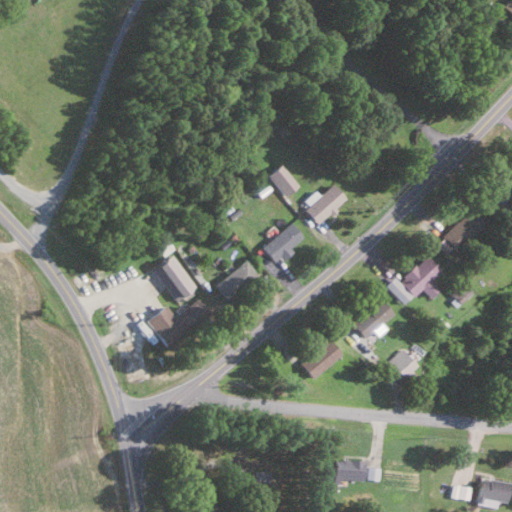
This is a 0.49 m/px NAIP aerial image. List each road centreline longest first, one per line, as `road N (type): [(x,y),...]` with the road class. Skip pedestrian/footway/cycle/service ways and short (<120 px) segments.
road 1 (residential): [(123,432),(179,397),(327,273),(511,88)]
road 2 (residential): [(179,397),(511,425)]
road 3 (residential): [(136,511),(123,432),(89,338)]
road 4 (residential): [(89,338),(44,264),(0,214)]
